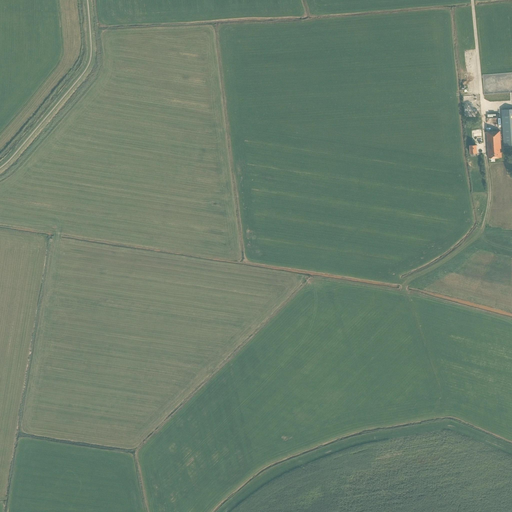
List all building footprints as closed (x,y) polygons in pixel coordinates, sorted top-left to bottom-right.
[(464,50),(466,68),(473,67),(471,50),(464,50)] [(494,94),(506,98),(508,93),(500,90),(502,85),(498,83),(494,94)] [(511,109),(501,110),(504,146),(511,145),(511,109)] [(491,119),(498,118),(497,111),(496,111),(496,112),(490,113),(491,119)] [(482,144),(482,141),(481,121),(471,122),(473,145),(470,145),(470,154),(477,153),(476,145),(475,145),(475,142),(479,142),(479,144),(482,144)] [(500,131),(487,132),(488,158),(501,158),(501,153),(500,153),(500,149),(501,149),(500,131)]
